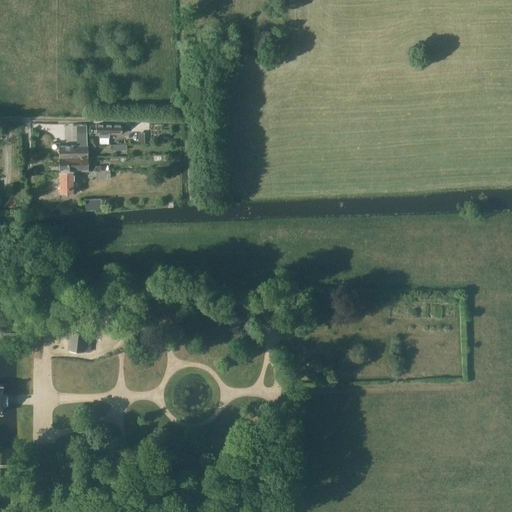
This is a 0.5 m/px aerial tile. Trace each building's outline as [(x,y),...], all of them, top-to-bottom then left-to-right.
[(121,134),(121,123),(96,123),(96,130),(93,130),(92,133),(95,133),(98,133),(98,137),(108,137),(108,134),(121,134)] [(87,171),(85,125),(75,125),(76,146),(59,146),(59,170),(67,169),(67,172),(74,171),(87,171)] [(104,170),(104,166),(95,166),(95,171),(98,171),(99,179),(109,178),(109,170),(104,170)] [(74,182),(74,171),(67,172),(59,172),(59,194),(74,193),(74,187),(76,187),(76,182),(74,182)] [(87,210),(102,210),(102,209),(101,200),(86,200),(87,210)] [(116,322),(116,302),(104,302),(103,321),(116,322)] [(90,352),(92,331),(72,329),(70,350),(90,352)]
